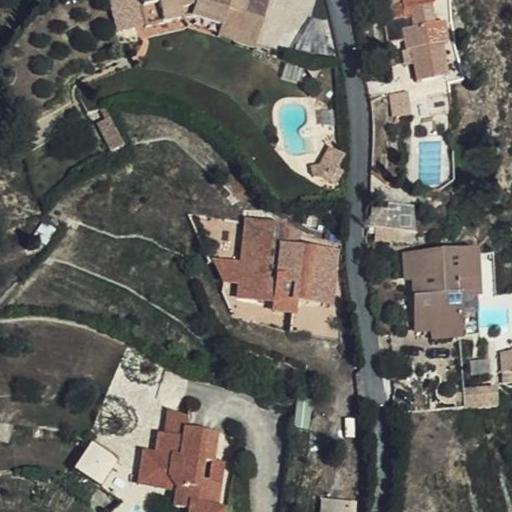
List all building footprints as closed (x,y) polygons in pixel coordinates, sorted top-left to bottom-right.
[(109,0),(117,32),(144,26),(138,0),(109,0)] [(393,3),(373,5),(374,16),(395,13),(393,3)] [(159,4),(140,7),(144,32),(163,29),(159,4)] [(172,32),(149,38),(160,84),(213,68),(217,60),(245,71),(238,88),(254,93),(271,41),(219,21),(209,38),(197,37),(176,44),(172,32)] [(385,28),(370,31),(375,53),(362,55),(365,71),(373,70),(375,78),(388,75),(396,125),(430,119),(425,86),(438,84),(435,62),(422,64),(418,40),(395,44),(396,50),(389,52),(385,28)] [(245,71),(217,60),(213,68),(213,79),(238,88),(245,71)] [(375,78),(373,70),(365,71),(367,79),(375,78)] [(116,193),(101,154),(87,159),(102,199),(116,193)] [(316,214),(303,228),(315,239),(328,225),(316,214)] [(303,228),(295,231),(295,240),(310,245),(315,239),(303,228)] [(402,257),(399,245),(396,234),(371,235),(372,249),(379,254),(386,261),(402,257)] [(423,253),(421,241),(399,245),(402,257),(423,253)] [(372,249),(372,263),(386,261),(379,254),(372,249)] [(264,283),(237,282),(234,323),(232,347),(232,359),(268,362),(268,369),(286,370),(288,370),(289,358),(304,360),(323,361),(326,311),(289,308),(290,297),(264,283)] [(402,326),(403,365),(412,364),(412,380),(420,381),(421,386),(449,385),(447,342),(464,341),(463,296),(391,303),(392,326),(402,326)] [(232,347),(234,323),(207,321),(216,346),(232,347)] [(464,341),(447,342),(449,385),(467,384),(466,369),(459,370),(455,362),(464,350),(464,341)] [(288,370),(286,370),(284,390),(302,391),(304,360),(289,358),(288,370)] [(403,381),(412,380),(412,364),(403,365),(403,381)] [(474,435),(451,440),(452,452),(476,448),(474,435)] [(74,470),(101,486),(117,458),(90,442),(74,470)] [(170,482),(173,474),(174,463),(156,456),(151,480),(170,482)] [(205,478),(173,474),(170,482),(151,480),(144,511),(208,511),(209,508),(201,505),(205,478)] [(144,511),(151,480),(144,479),(140,500),(129,499),(126,511),(144,511)] [(42,511),(43,511),(54,487),(38,480),(28,506),(42,511)] [(78,489),(62,511),(96,511),(101,504),(78,489)] [(319,501),(319,511),(350,511),(351,501),(319,501)]
